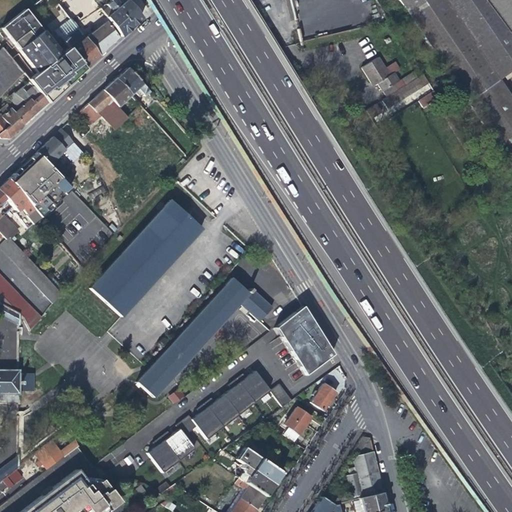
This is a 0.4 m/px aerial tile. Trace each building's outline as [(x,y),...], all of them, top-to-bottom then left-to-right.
[(108,0),(109,2),(129,28),(141,17),(125,0),(124,0),(118,5),(114,0),(108,0)] [(511,0),(396,0),(445,69),(461,93),(468,103),(511,165),(511,97),(499,80),(511,69),(511,0)] [(119,37),(129,28),(109,2),(105,4),(107,7),(102,11),(105,16),(104,17),(119,37)] [(26,79),(33,88),(46,104),(84,69),(67,47),(59,54),(23,9),(0,27),(36,72),(26,79)] [(80,18),(73,24),(83,38),(97,56),(117,39),(104,23),(91,32),(86,25),(85,25),(80,18)] [(67,47),(84,69),(97,56),(83,38),(73,24),(63,32),(58,36),(67,47)] [(0,97),(24,77),(4,51),(0,54),(0,97)] [(377,81),(384,92),(395,84),(399,81),(394,73),(390,75),(378,58),(362,69),(373,84),(377,81)] [(120,73),(114,79),(130,95),(132,93),(138,98),(141,95),(143,97),(148,93),(125,69),(120,73)] [(404,79),(408,85),(420,77),(416,72),(404,79)] [(408,85),(400,90),(389,98),(384,101),(390,109),(429,81),(424,75),(420,77),(408,85)] [(116,108),(130,95),(114,79),(109,83),(101,91),(116,108)] [(400,90),(395,84),(384,92),(389,98),(400,90)] [(0,138),(7,139),(46,104),(33,88),(25,95),(21,90),(15,95),(13,94),(6,99),(16,112),(12,115),(9,111),(0,117),(0,138)] [(99,117),(114,131),(127,119),(116,108),(101,91),(83,107),(76,113),(89,126),(99,117)] [(368,112),(374,120),(384,113),(379,105),(368,112)] [(70,145),(57,131),(50,138),(36,152),(49,163),(70,145)] [(71,188),(36,152),(31,156),(17,169),(7,178),(40,219),(65,194),(71,188)] [(0,185),(0,195),(5,201),(15,213),(13,215),(26,230),(40,219),(9,181),(5,180),(1,184),(0,185)] [(168,201),(88,289),(119,317),(199,228),(168,201)] [(2,215),(1,216),(0,216),(0,235),(3,239),(6,237),(8,238),(16,230),(2,215)] [(0,248),(51,304),(60,294),(53,287),(8,238),(6,237),(3,239),(0,242),(0,248)] [(0,296),(9,306),(7,308),(18,314),(17,324),(17,325),(37,318),(30,310),(0,277),(0,296)] [(229,279),(134,384),(151,398),(237,304),(257,322),(269,308),(259,299),(247,288),(244,292),(229,279)] [(56,284),(53,287),(60,294),(63,290),(56,284)] [(0,314),(17,324),(18,314),(7,308),(0,304),(0,314)] [(296,310),(274,326),(305,376),(334,355),(324,341),(305,312),(301,307),(296,310)] [(337,386),(341,382),(343,378),(339,372),(337,369),(325,378),(337,386)] [(268,390),(254,370),(245,377),(243,374),(237,379),(253,402),(268,390)] [(0,371),(0,395),(16,396),(16,393),(17,375),(17,372),(0,371)] [(31,376),(17,375),(16,393),(31,393),(31,376)] [(252,403),(235,379),(228,385),(230,389),(222,395),(235,415),(252,403)] [(305,406),(309,402),(321,385),(319,382),(297,397),(294,399),(305,406)] [(290,401),(277,385),(268,392),(281,409),(290,401)] [(333,394),(321,385),(309,402),(321,411),(327,403),(333,394)] [(172,404),(184,399),(181,389),(168,394),(172,404)] [(0,403),(16,404),(16,396),(0,395),(0,403)] [(235,415),(222,395),(212,401),(209,398),(203,404),(219,426),(235,415)] [(220,427),(203,403),(196,409),(197,413),(189,419),(205,438),(220,427)] [(280,435),(292,443),(302,427),(308,417),(296,410),(280,435)] [(187,416),(181,421),(189,431),(195,426),(187,416)] [(181,421),(175,425),(178,429),(183,435),(189,431),(181,421)] [(192,449),(178,429),(169,435),(167,432),(160,436),(176,460),(192,449)] [(146,447),(137,435),(129,441),(138,453),(146,447)] [(176,460),(160,436),(153,443),(154,447),(146,453),(161,472),(176,460)] [(338,503),(356,498),(380,493),(378,484),(368,438),(361,436),(350,452),(355,455),(352,461),(353,466),(355,474),(348,475),(345,476),(350,497),(347,498),(346,496),(327,500),(333,504),(338,503)] [(80,446),(75,439),(60,450),(53,439),(32,454),(44,471),(80,446)] [(234,460),(241,465),(271,485),(279,473),(273,469),(263,462),(267,456),(246,442),(234,460)] [(0,468),(0,478),(15,467),(15,456),(0,468)] [(246,477),(242,483),(263,497),(267,491),(271,485),(241,465),(239,468),(241,470),(240,473),(246,477)] [(347,471),(348,475),(355,474),(353,466),(346,468),(347,471)] [(76,511),(83,507),(87,511),(98,511),(116,498),(99,477),(96,479),(80,478),(71,467),(15,511),(76,511)] [(259,503),(263,497),(242,483),(236,478),(232,483),(240,489),(234,497),(254,510),(259,503)] [(176,488),(171,485),(163,491),(170,496),(176,488)] [(170,496),(163,491),(158,494),(167,501),(170,496)] [(356,498),(359,511),(374,511),(384,509),(383,503),(380,493),(356,498)] [(252,511),(254,510),(234,497),(223,511),(252,511)] [(339,511),(338,503),(333,504),(321,497),(313,508),(310,511),(328,511),(329,511),(339,511)] [(164,501),(159,504),(169,511),(172,507),(164,501)]
